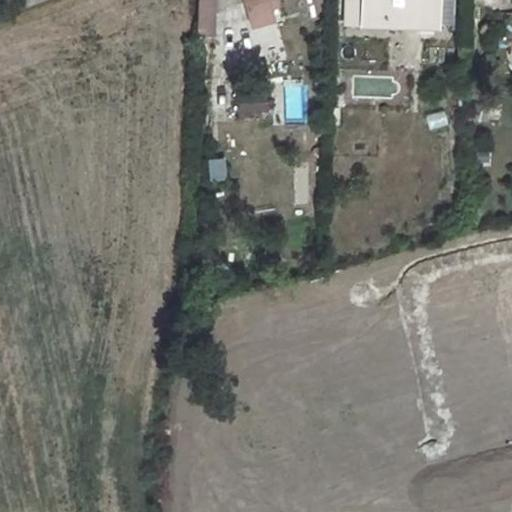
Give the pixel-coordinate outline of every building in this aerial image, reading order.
[(199,0),(197,34),(220,35),(221,0),(199,0)] [(370,0),(369,26),(446,31),(446,0),(370,0)] [(284,86),(287,117),(304,116),(302,85),(284,86)] [(236,115),(268,115),(268,92),(236,92),(236,115)] [(226,183),(226,155),(207,155),(207,183),(226,183)]
